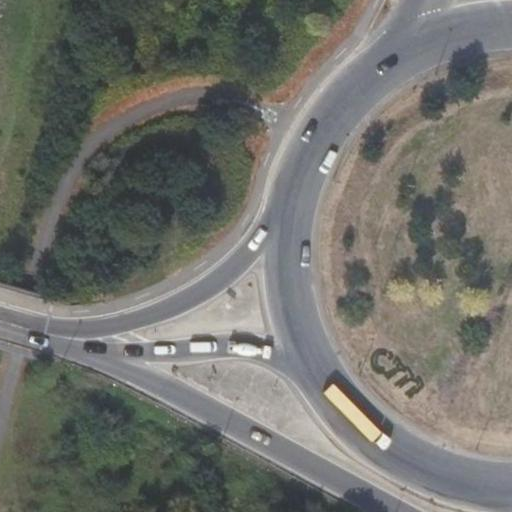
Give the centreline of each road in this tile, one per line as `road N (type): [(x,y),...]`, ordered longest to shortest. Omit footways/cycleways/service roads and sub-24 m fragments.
road 1 (primary): [(43,337),(389,511)]
road 2 (primary): [(289,212),(224,275),(184,299),(43,337)]
road 3 (primary): [(43,337),(141,355),(223,345),(282,352),(311,366)]
road 4 (primary): [(311,366),(348,417),(396,457),(454,482),(511,490)]
road 5 (primary): [(390,64),(344,104),(309,154),(289,212)]
road 6 (primary): [(289,212),(287,291),(311,366)]
road 7 (primary): [(511,27),(440,39),(390,64)]
